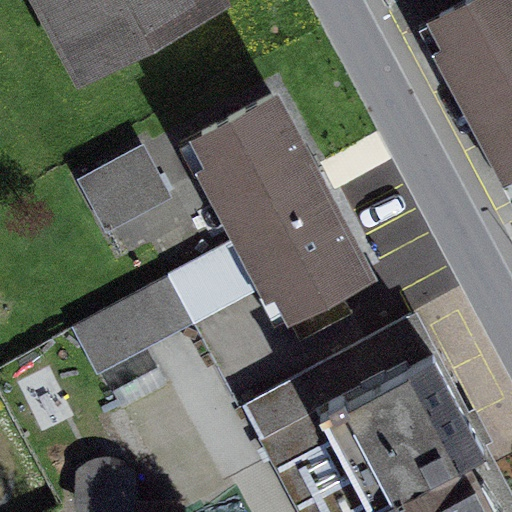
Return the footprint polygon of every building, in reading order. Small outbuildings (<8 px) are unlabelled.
[(30,0),(81,92),(232,8),(227,0),(30,0)] [(511,0),(477,0),(427,28),(440,53),(431,58),(503,192),(511,187),(511,0)] [(279,100),(189,145),(204,172),(195,176),(230,244),(256,294),(276,332),(285,325),(288,331),(293,329),(298,341),(353,313),(347,302),(378,283),(279,100)] [(145,143),(76,180),(105,234),(175,199),(145,143)] [(230,244),(70,329),(98,378),(256,294),(230,244)] [(511,511),(511,492),(416,315),(243,405),(296,511),(511,511)]
